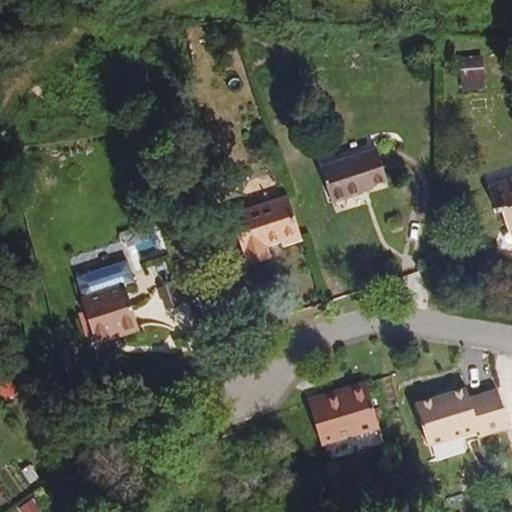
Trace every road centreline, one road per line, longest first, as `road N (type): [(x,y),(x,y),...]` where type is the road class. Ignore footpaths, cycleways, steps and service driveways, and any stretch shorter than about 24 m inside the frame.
road 1 (residential): [(231,375),(417,323),(511,342)]
road 2 (track): [(185,0),(95,38),(0,125)]
